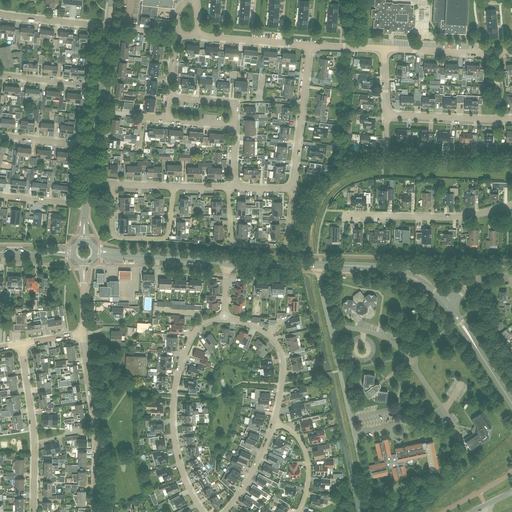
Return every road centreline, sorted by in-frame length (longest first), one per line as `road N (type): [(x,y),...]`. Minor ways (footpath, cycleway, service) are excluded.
road 1 (residential): [(365,487),(319,265)]
road 2 (residential): [(202,511),(177,456),(172,408),(188,342),(203,323)]
road 3 (residential): [(343,215),(451,218),(511,206)]
road 4 (residential): [(292,189),(288,233),(278,246),(234,244),(228,188)]
road 5 (residential): [(113,184),(113,234),(147,240),(168,235),(174,186)]
road 6 (residential): [(292,189),(310,45)]
road 7 (residential): [(273,422),(281,353),(260,330),(223,318)]
road 8 (tertiary): [(446,305),(393,270),(319,265)]
road 9 (tertiary): [(227,262),(94,251)]
road 10 (residential): [(383,49),(511,53)]
road 11 (residential): [(511,118),(385,115)]
